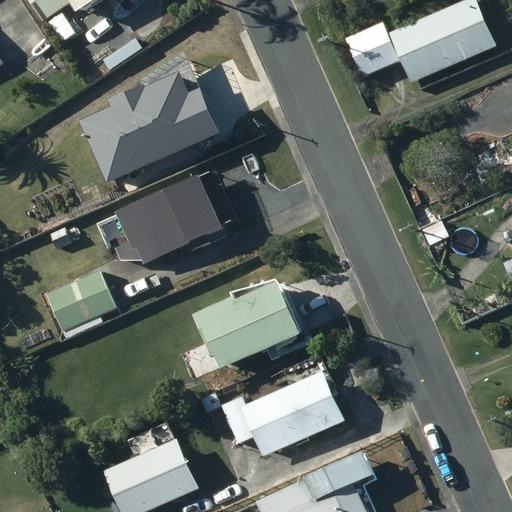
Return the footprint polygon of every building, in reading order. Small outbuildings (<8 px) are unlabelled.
[(33,0),(48,23),(53,20),(67,42),(71,39),(74,44),(79,42),(76,38),(80,35),(65,12),(80,2),(90,17),(117,0),(33,0)] [(484,0),(397,37),(418,86),(505,49),(484,0)] [(0,48),(0,70),(10,64),(0,48)] [(201,106),(165,124),(184,164),(221,146),(201,106)] [(157,142),(143,147),(149,161),(163,156),(157,142)] [(212,180),(125,215),(140,252),(144,250),(151,267),(234,235),(212,180)] [(107,274),(54,296),(69,333),(122,311),(107,274)] [(210,320),(232,373),(219,378),(225,393),(242,386),(236,373),(315,340),(293,288),(243,309),(242,306),(210,320)] [(249,399),(226,408),(243,448),(265,438),(273,459),(355,425),(334,375),(253,409),(249,399)] [(220,396),(206,401),(211,415),(225,410),(220,396)] [(114,417),(96,424),(105,444),(122,437),(114,417)] [(187,443),(108,475),(123,511),(161,511),(208,493),(187,443)] [(376,458),(266,506),(268,511),(373,511),(364,489),(386,479),(376,458)]
